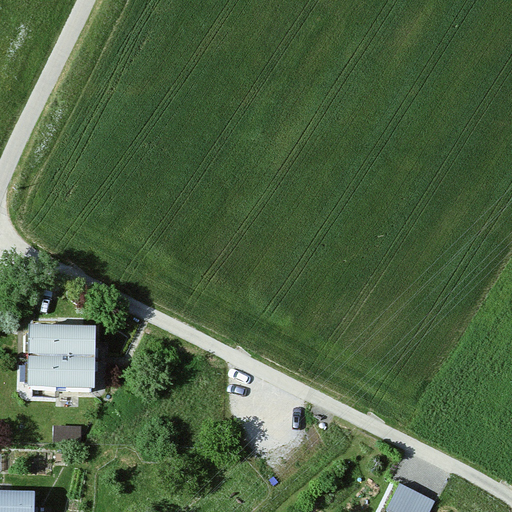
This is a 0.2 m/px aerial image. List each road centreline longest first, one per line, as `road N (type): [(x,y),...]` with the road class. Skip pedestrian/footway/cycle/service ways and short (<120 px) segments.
road 1 (track): [(511,508),(0,241)]
road 2 (tertiary): [(80,0),(0,174)]
